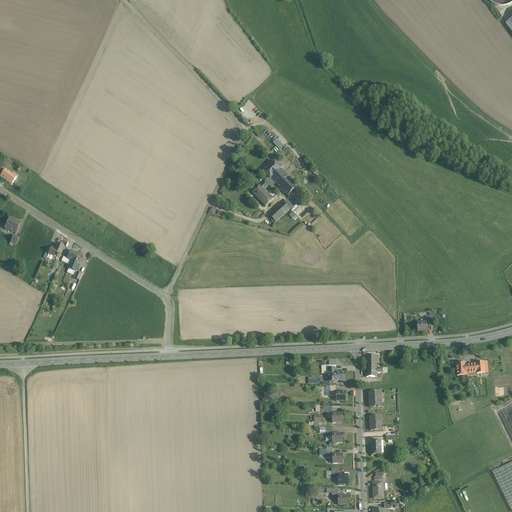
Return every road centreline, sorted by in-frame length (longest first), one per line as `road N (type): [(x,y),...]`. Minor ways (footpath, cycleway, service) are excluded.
road 1 (unclassified): [(166,296),(242,126),(126,0)]
road 2 (unclassified): [(0,186),(166,296)]
road 3 (secondary): [(167,356),(354,348)]
road 4 (track): [(0,342),(169,339)]
road 5 (secondary): [(0,363),(167,356)]
road 6 (residential): [(354,348),(362,511)]
road 7 (secondary): [(354,348),(511,331)]
road 8 (track): [(28,511),(22,356)]
